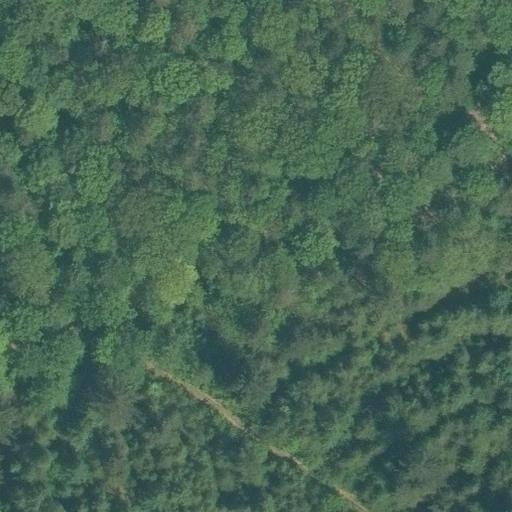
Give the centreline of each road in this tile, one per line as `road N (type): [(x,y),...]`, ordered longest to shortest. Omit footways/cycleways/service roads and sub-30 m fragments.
road 1 (track): [(14,0),(95,281),(113,315),(391,511)]
road 2 (track): [(0,337),(124,313),(267,232),(511,74)]
